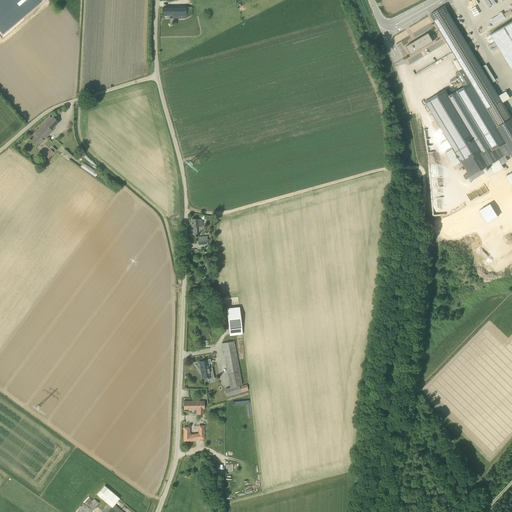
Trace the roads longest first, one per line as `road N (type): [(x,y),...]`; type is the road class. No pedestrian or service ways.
road 1 (unclassified): [(158,511),(176,455),(185,210),(157,75)]
road 2 (track): [(390,511),(425,216),(419,167)]
road 3 (track): [(419,167),(386,168),(221,213),(185,210)]
road 4 (unclassified): [(0,151),(53,108),(157,75)]
